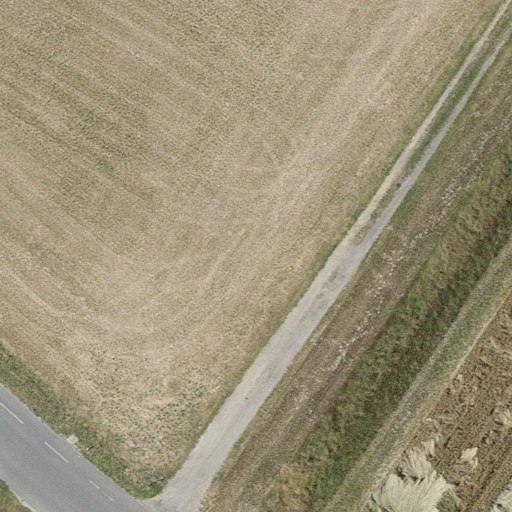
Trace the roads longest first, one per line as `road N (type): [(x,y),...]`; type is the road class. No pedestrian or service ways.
road 1 (track): [(177,511),(511,15)]
road 2 (tertiary): [(102,511),(0,420)]
